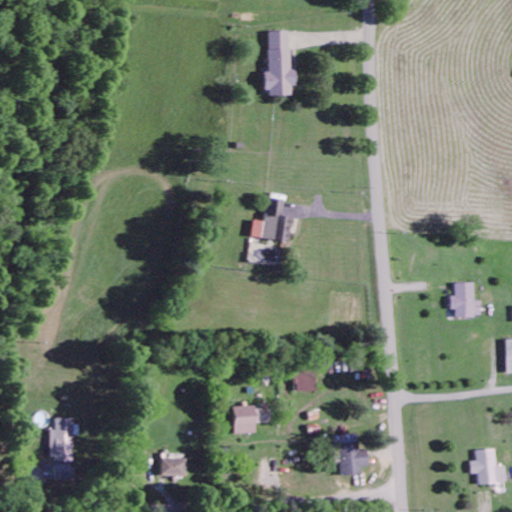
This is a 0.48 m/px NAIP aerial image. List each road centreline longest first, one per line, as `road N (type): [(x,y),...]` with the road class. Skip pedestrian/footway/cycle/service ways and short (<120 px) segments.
road 1 (tertiary): [(403,511),(370,0)]
road 2 (residential): [(117,511),(402,491)]
